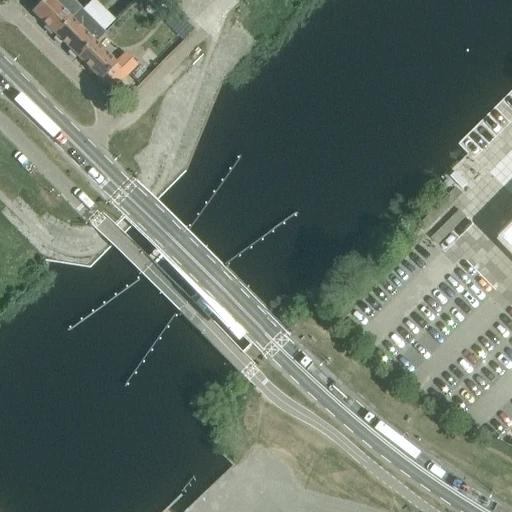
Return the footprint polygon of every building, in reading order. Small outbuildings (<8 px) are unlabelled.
[(54,34),(80,8),(71,0),(37,0),(39,2),(31,11),(54,34)] [(96,23),(108,11),(97,0),(74,0),(74,1),(96,23)] [(104,33),(98,27),(80,8),(54,34),(76,57),(92,41),(94,43),(104,33)] [(114,63),(94,43),(92,41),(76,57),(99,80),(110,91),(136,65),(124,53),(114,63)] [(511,228),(501,240),(511,250),(511,228)]
